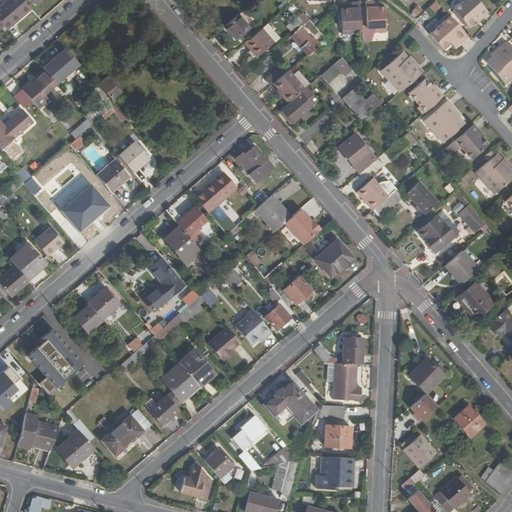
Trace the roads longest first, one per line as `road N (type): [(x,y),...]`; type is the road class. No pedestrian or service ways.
road 1 (residential): [(124,504),(134,484),(365,284),(387,281)]
road 2 (residential): [(0,336),(254,115)]
road 3 (residential): [(377,511),(387,281)]
road 4 (residential): [(254,115),(375,254),(387,281)]
road 5 (residential): [(387,281),(412,294),(511,408)]
road 6 (residential): [(155,0),(254,115)]
